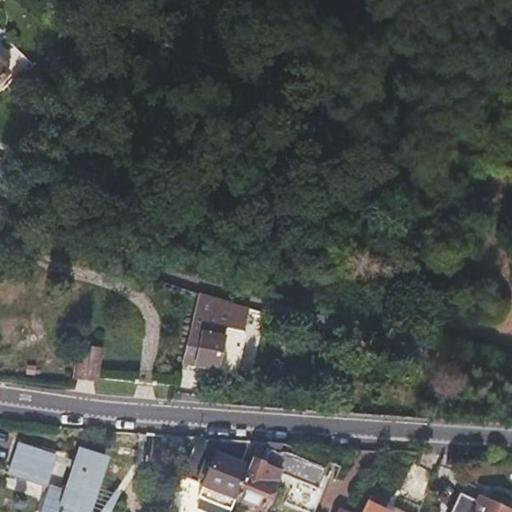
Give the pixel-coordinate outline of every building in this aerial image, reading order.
[(73,167),(66,183),(100,196),(106,181),(99,178),(104,165),(86,157),(81,170),(73,167)] [(0,171),(0,179),(17,189),(27,171),(8,159),(0,171)] [(152,229),(164,233),(172,214),(160,209),(152,229)] [(246,331),(247,335),(253,307),(216,301),(216,296),(198,291),(191,329),(227,335),(229,326),(243,329),(246,331)] [(227,335),(191,329),(185,361),(223,368),(225,372),(236,374),(240,370),(247,335),(246,331),(243,329),(229,326),(227,335)] [(86,375),(105,377),(108,348),(88,346),(86,375)] [(328,484),(336,466),(287,445),(289,442),(264,440),(257,462),(247,492),(275,502),(287,466),(328,484)] [(30,443),(22,468),(57,481),(65,456),(30,443)] [(63,483),(55,505),(71,511),(108,511),(99,508),(118,453),(92,444),(77,487),(63,483)] [(247,492),(257,462),(225,451),(221,462),(218,471),(210,494),(243,505),(247,492)] [(211,468),(218,471),(221,462),(214,460),(211,468)] [(487,486),(470,477),(450,511),(511,511),(511,507),(484,493),(487,486)] [(373,498),(367,511),(403,511),(401,511),(400,511),(388,511),(386,511),(389,505),(373,498)]
